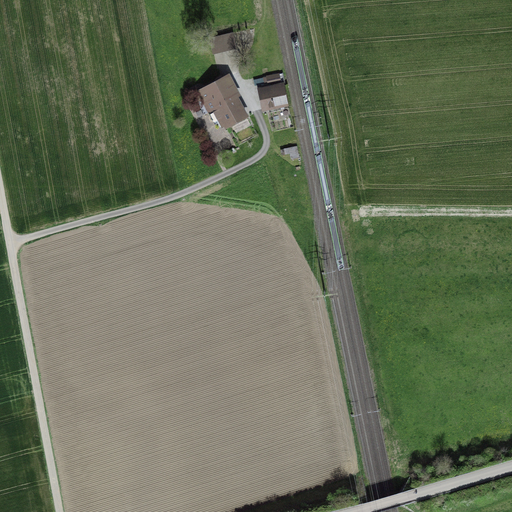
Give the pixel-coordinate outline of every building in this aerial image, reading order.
[(233,33),(209,39),(212,54),(236,48),(233,33)] [(278,75),(268,78),(269,85),(280,82),(278,75)] [(224,80),(198,94),(208,113),(213,110),(222,126),(243,115),(224,80)] [(281,87),(262,91),(267,110),(285,106),(281,87)] [(295,148),(284,150),(285,156),(290,155),(291,160),(297,159),(295,148)]
